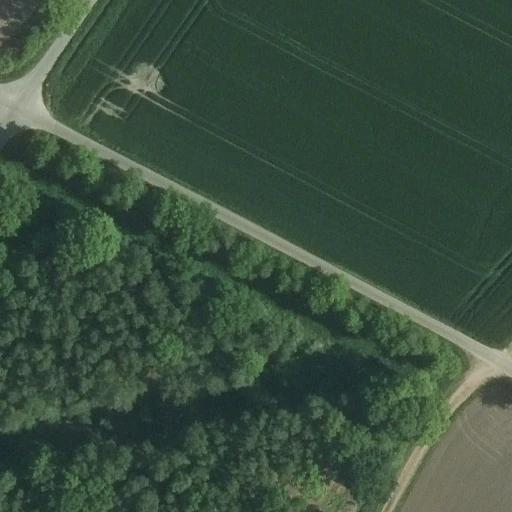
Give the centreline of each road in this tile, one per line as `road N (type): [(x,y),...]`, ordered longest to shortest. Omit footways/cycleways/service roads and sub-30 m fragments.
road 1 (unclassified): [(511,368),(15,110)]
road 2 (track): [(511,359),(453,405),(388,511)]
road 3 (unclassified): [(91,0),(15,110)]
